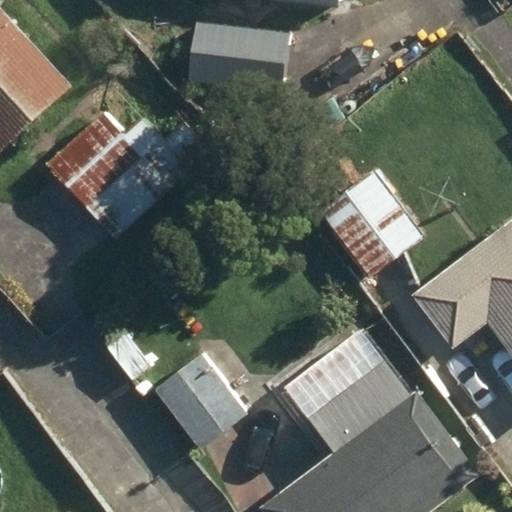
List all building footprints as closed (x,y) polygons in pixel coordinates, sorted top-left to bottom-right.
[(0,146),(70,84),(0,7),(0,146)] [(195,80),(282,92),(289,35),(202,24),(195,80)] [(46,162),(126,248),(160,217),(151,207),(191,171),(184,163),(205,143),(184,120),(163,140),(141,116),(124,132),(103,110),(46,162)] [(319,208),(365,277),(424,238),(377,168),(319,208)] [(487,319),(511,354),(511,217),(413,290),(453,345),(487,319)] [(156,389),(200,450),(250,414),(206,353),(156,389)] [(261,505),(266,511),(425,511),(479,473),(418,389),(261,505)]
